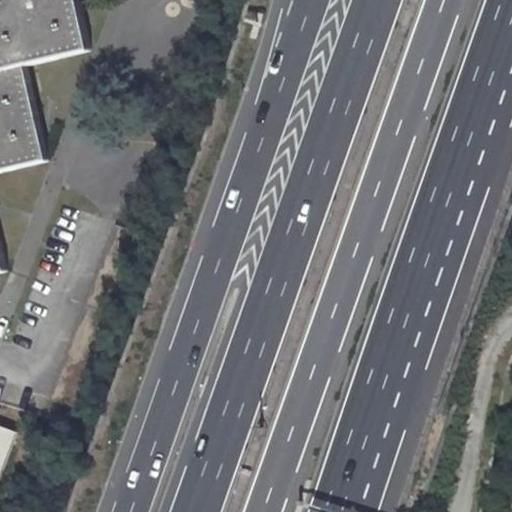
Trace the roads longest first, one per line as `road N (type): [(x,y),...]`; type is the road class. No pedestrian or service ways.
road 1 (trunk): [(377,0),(195,511)]
road 2 (trunk): [(261,511),(442,0)]
road 3 (trunk): [(305,0),(125,511)]
road 4 (trunk): [(345,511),(511,28)]
road 5 (unknown): [(511,317),(497,337),(466,511)]
